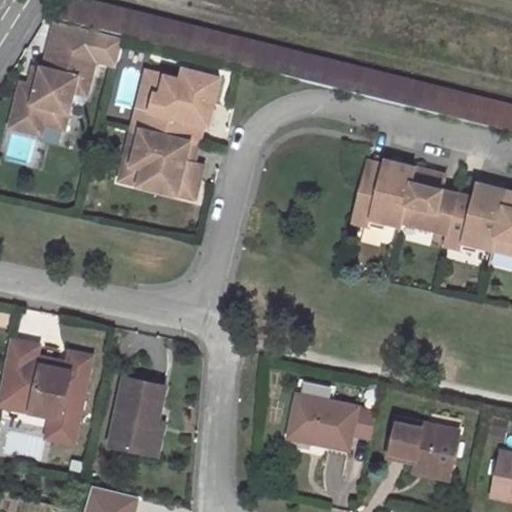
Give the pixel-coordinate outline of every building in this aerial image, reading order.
[(511,104),(91,0),(64,0),(60,18),(511,130),(511,104)] [(80,46),(52,39),(45,67),(42,67),(37,86),(22,82),(14,115),(45,123),(49,107),(69,112),(75,90),(88,94),(96,58),(78,54),(80,46)] [(98,51),(80,46),(78,54),(96,58),(98,51)] [(133,126),(199,143),(204,123),(209,103),(214,104),(221,78),(184,69),(181,79),(166,75),(161,94),(142,89),(133,126)] [(166,75),(147,71),(142,89),(161,94),(166,75)] [(214,104),(209,103),(204,123),(209,125),(214,104)] [(69,112),(49,107),(45,123),(65,128),(69,112)] [(45,123),(14,115),(11,126),(42,134),(45,123)] [(199,143),(133,126),(124,163),(143,167),(138,184),(195,199),(200,180),(190,178),(194,162),(199,143)] [(6,158),(30,163),(35,139),(11,134),(6,158)] [(382,175),(366,171),(353,222),(371,226),(372,219),(387,223),(401,226),(403,221),(416,168),(386,160),(382,175)] [(204,165),(194,162),(190,178),(200,180),(204,165)] [(143,167),(124,163),(119,180),(138,184),(143,167)] [(446,176),(416,168),(403,221),(449,233),(459,194),(442,190),(446,176)] [(475,198),(459,194),(449,233),(446,245),(463,249),(465,242),(479,246),(494,249),(509,191),(478,184),(475,198)] [(511,192),(509,191),(494,249),(511,254),(511,192)] [(372,219),(371,226),(385,230),(387,223),(372,219)] [(479,246),(465,242),(463,249),(477,253),(479,246)] [(38,344),(9,338),(0,382),(0,404),(50,415),(58,417),(57,423),(76,427),(91,355),(69,350),(67,361),(65,368),(55,366),(57,359),(36,355),(38,344)] [(67,361),(57,359),(55,366),(65,368),(67,361)] [(124,378),(110,445),(151,454),(158,421),(165,387),(124,378)] [(358,407),(331,401),(334,390),(304,383),(301,395),(299,395),(290,437),(350,450),(353,435),(371,439),(377,413),(357,409),(358,407)] [(72,444),(76,427),(57,423),(58,417),(50,415),(45,438),(72,444)] [(388,458),(452,472),(461,431),(397,418),(388,458)] [(158,456),(165,422),(158,421),(151,454),(158,456)] [(511,454),(502,453),(492,498),(511,501),(511,454)]
